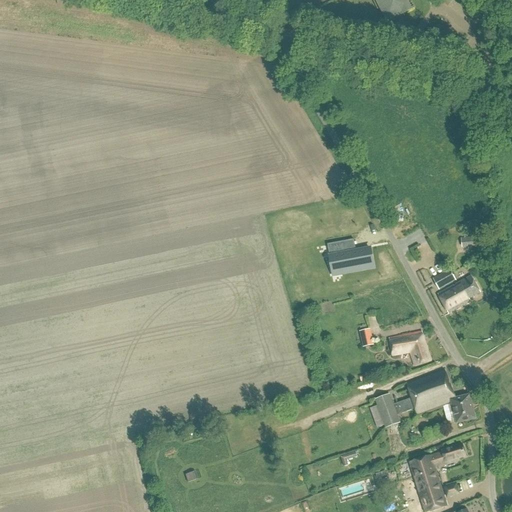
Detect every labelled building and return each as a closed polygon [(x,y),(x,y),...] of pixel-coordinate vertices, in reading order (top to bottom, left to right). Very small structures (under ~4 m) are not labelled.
[(375,0),(387,23),(397,18),(401,16),(414,10),(409,0),(375,0)] [(479,237),(461,239),(462,248),(480,246),(479,237)] [(335,257),(330,258),(332,269),(343,267),(344,273),(343,273),(343,274),(364,270),(364,269),(362,263),(373,261),(371,250),(364,251),(358,253),(357,253),(351,254),(345,255),(343,245),(334,247),(335,257)] [(431,277),(437,288),(455,279),(450,268),(431,277)] [(438,295),(449,314),(471,302),(470,299),(481,293),(472,276),(438,295)] [(370,329),(359,331),(363,347),(374,345),(370,329)] [(389,337),(393,356),(411,353),(415,367),(431,362),(426,346),(422,331),(389,337)] [(389,394),(374,399),(379,414),(394,408),(397,415),(415,409),(418,417),(452,404),(455,399),(444,370),(407,384),(412,398),(393,405),(389,394)] [(359,377),(361,383),(369,380),(367,374),(359,377)] [(455,399),(452,404),(457,424),(477,420),(470,395),(455,399)] [(394,408),(379,414),(385,429),(400,424),(397,415),(394,408)] [(443,453),(432,456),(431,456),(411,463),(426,511),(431,511),(448,507),(435,468),(447,465),(460,461),(459,459),(467,456),(463,445),(443,451),(443,453)]
